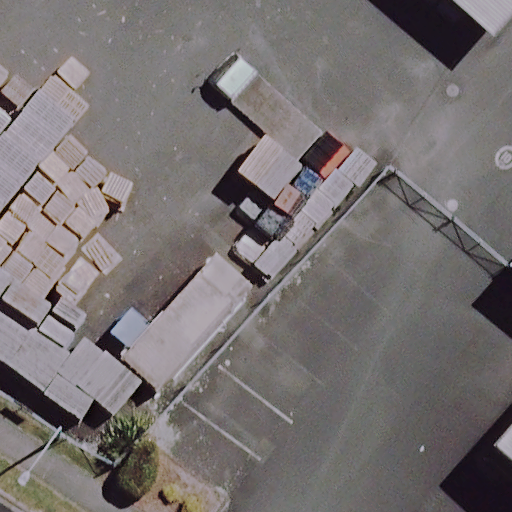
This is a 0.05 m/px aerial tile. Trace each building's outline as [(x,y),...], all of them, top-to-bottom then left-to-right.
[(354,0),(425,62),(479,0),(354,0)] [(221,258),(259,296),(332,224),(294,186),(221,258)] [(49,224),(0,293),(0,313),(50,348),(108,265),(49,224)] [(511,511),(511,245),(466,298),(511,338),(511,381),(426,479),(463,511),(511,511)] [(259,296),(221,258),(115,364),(152,402),(259,296)]
